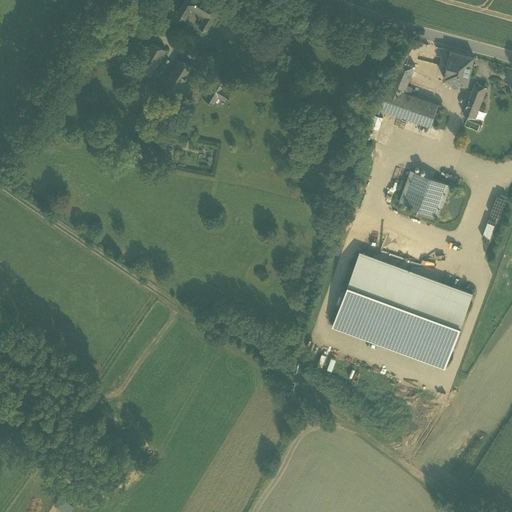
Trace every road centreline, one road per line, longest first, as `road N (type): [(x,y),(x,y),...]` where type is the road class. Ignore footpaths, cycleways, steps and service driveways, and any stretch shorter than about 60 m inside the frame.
road 1 (track): [(0,183),(475,511)]
road 2 (track): [(0,511),(162,296)]
road 3 (unclassified): [(511,57),(336,0)]
